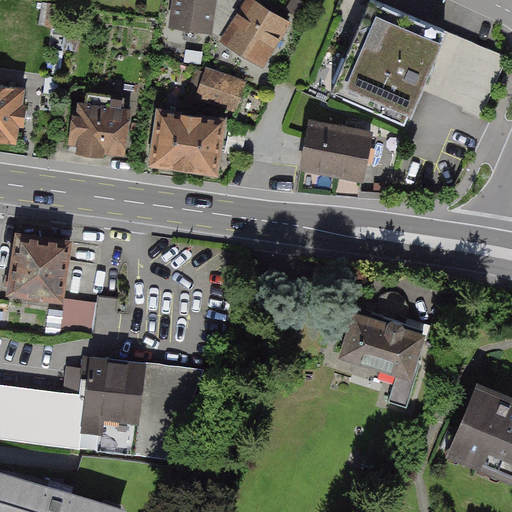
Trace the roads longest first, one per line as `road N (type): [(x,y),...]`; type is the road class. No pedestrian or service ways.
road 1 (tertiary): [(323,225),(0,184)]
road 2 (tertiary): [(323,225),(479,247)]
